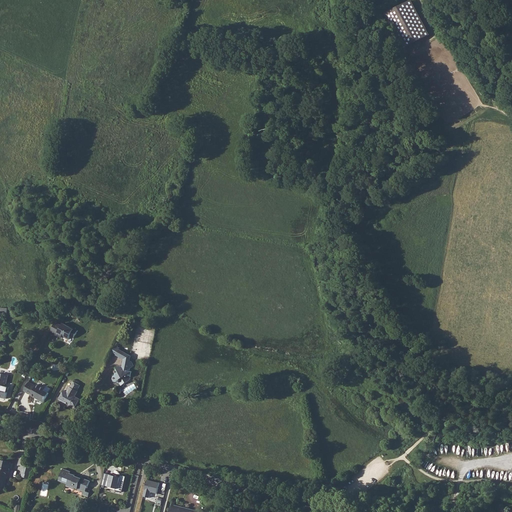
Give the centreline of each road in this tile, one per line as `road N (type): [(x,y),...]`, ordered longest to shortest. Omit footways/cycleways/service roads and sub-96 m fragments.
road 1 (residential): [(145,462),(330,508)]
road 2 (residential): [(0,425),(145,462)]
